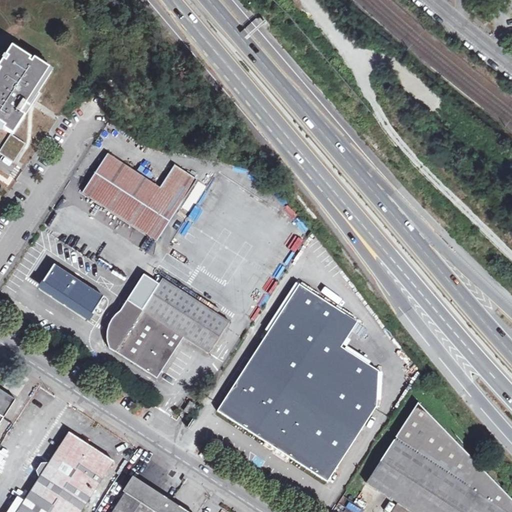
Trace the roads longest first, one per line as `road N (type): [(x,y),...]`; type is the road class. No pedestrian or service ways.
road 1 (trunk): [(308,169),(322,201),(511,436)]
road 2 (unclassified): [(0,345),(259,511)]
road 3 (trunk): [(308,169),(511,397)]
road 4 (trunk): [(511,352),(345,151)]
road 5 (trunk): [(511,311),(345,151)]
road 6 (trunk): [(165,0),(308,169)]
road 7 (trunk): [(345,151),(214,0)]
road 8 (unknown): [(149,441),(221,350),(262,281)]
